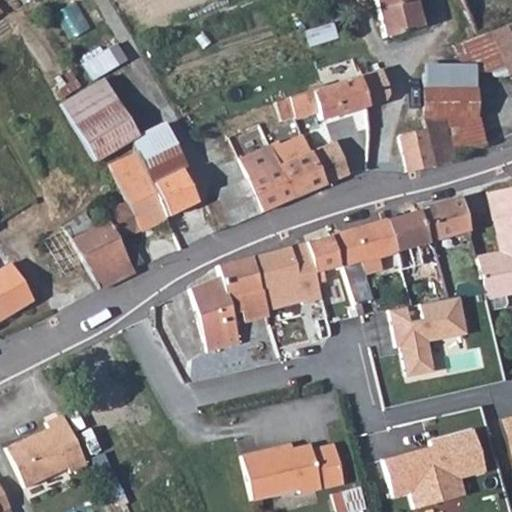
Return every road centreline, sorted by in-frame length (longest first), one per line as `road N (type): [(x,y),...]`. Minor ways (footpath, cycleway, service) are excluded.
road 1 (unclassified): [(386,187),(210,250),(0,365)]
road 2 (unclassified): [(511,150),(421,184),(386,187)]
road 3 (unclassified): [(386,187),(383,137),(406,69)]
